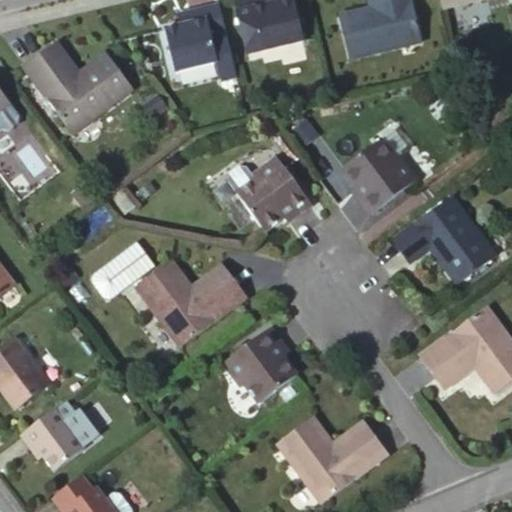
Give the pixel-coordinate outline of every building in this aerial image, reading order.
[(266,4),(265,0),(231,0),(240,35),(244,54),(259,50),(302,40),(292,0),(281,0),(277,1),(266,4)] [(373,0),(374,5),(362,7),(330,16),(341,58),(417,41),(407,0),(373,0)] [(431,0),(434,11),(481,0),(431,0)] [(227,56),(214,3),(195,7),(182,10),(185,22),(176,24),(161,28),(171,70),(227,56)] [(185,22),(182,10),(174,12),(176,24),(185,22)] [(51,44),(41,51),(63,80),(74,73),(51,44)] [(41,51),(18,68),(69,134),(131,87),(103,50),(74,73),(63,80),(41,51)] [(155,93),(138,107),(148,118),(164,105),(155,93)] [(0,128),(4,130),(14,123),(15,116),(0,96),(0,128)] [(382,132),(340,162),(357,185),(349,191),(365,214),(413,179),(382,132)] [(249,170),(229,185),(259,229),(279,214),(285,221),(290,217),(310,202),(276,155),(251,174),(249,170)] [(227,182),(229,185),(249,170),(246,167),(239,166),(228,175),(227,182)] [(449,198),(387,243),(404,266),(426,250),(456,287),(493,260),(449,198)] [(187,286),(166,257),(133,281),(178,342),(243,295),(233,280),(226,270),(193,294),(187,286)] [(220,261),(187,286),(193,294),(226,270),(220,261)] [(0,291),(12,282),(0,265),(0,291)] [(489,389),(511,373),(511,345),(482,303),(414,352),(432,376),(441,387),(471,366),(489,389)] [(266,322),(221,356),(238,379),(234,384),(249,403),(291,372),(276,352),(283,346),(275,334),(266,322)] [(8,337),(0,342),(0,393),(8,405),(41,381),(8,337)] [(44,409),(11,433),(42,474),(75,451),(72,448),(84,440),(84,435),(71,416),(66,415),(56,401),(44,409)] [(320,501),(384,452),(366,428),(359,419),(329,444),(304,414),(270,439),(320,501)] [(57,487),(45,496),(57,511),(103,511),(95,501),(94,499),(86,488),(81,491),(70,477),(57,487)] [(94,499),(95,501),(103,511),(121,511),(123,509),(110,493),(101,494),(94,499)]
